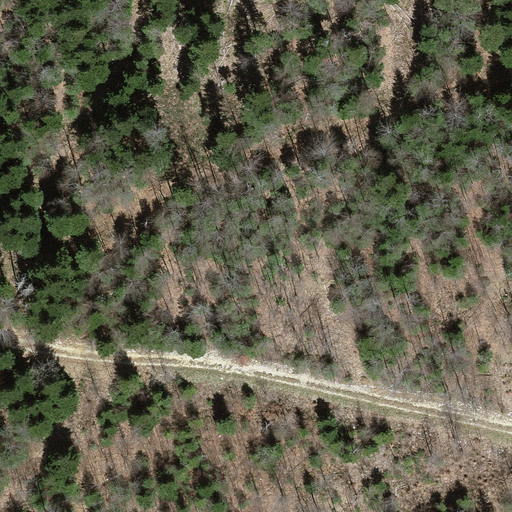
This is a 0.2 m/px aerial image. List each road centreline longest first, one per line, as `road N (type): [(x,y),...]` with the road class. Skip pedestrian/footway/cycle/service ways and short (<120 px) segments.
road 1 (track): [(0,274),(179,188),(511,67)]
road 2 (track): [(511,434),(0,339)]
